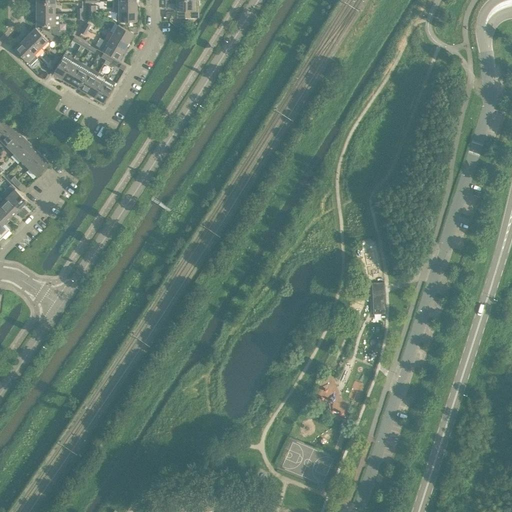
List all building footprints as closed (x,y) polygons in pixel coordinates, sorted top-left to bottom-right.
[(199,0),(176,0),(176,1),(176,18),(199,18),(199,0)] [(119,11),(137,11),(137,1),(113,1),(113,11),(119,11)] [(55,2),(37,2),(37,13),(53,13),(55,13),(55,2)] [(137,11),(119,11),(119,21),(137,21),(137,11)] [(55,13),(53,13),(37,13),(37,25),(55,25),(55,13)] [(113,33),(128,42),(133,33),(118,25),(113,33)] [(29,34),(41,47),(48,40),(36,27),(29,34)] [(113,33),(108,41),(108,42),(123,51),(128,42),(113,33)] [(22,41),(34,54),(41,47),(29,34),(22,41)] [(123,51),(108,42),(108,41),(104,39),(99,48),(103,50),(118,59),(123,51)] [(34,54),(22,41),(14,49),(27,61),(34,54)] [(53,73),(62,78),(74,57),(65,52),(62,57),(53,73)] [(62,78),(70,83),(82,62),(74,57),(62,78)] [(70,83),(79,87),(91,67),(82,62),(70,83)] [(79,87),(87,92),(99,72),(91,67),(79,87)] [(87,92),(95,97),(107,77),(99,72),(87,92)] [(104,102),(113,87),(116,82),(107,77),(95,97),(104,102)] [(0,135),(11,125),(3,117),(0,119),(0,135)] [(0,138),(6,145),(18,132),(11,125),(0,135),(0,138)] [(14,153),(26,140),(18,132),(6,145),(14,153)] [(21,160),(34,148),(26,140),(14,153),(21,160)] [(29,168),(42,156),(34,148),(21,160),(29,168)] [(42,156),(29,168),(37,176),(49,164),(42,156)] [(7,197),(25,215),(28,212),(25,209),(23,208),(21,207),(27,201),(15,189),(7,197)] [(25,215),(7,197),(0,203),(0,205),(11,217),(17,211),(19,213),(19,215),(22,218),(25,215)] [(11,217),(0,205),(0,221),(9,230),(13,227),(9,224),(8,224),(6,222),(11,217)] [(0,239),(9,230),(0,221),(0,239)] [(373,310),(385,309),(384,297),(384,282),(372,282),(373,310)]
